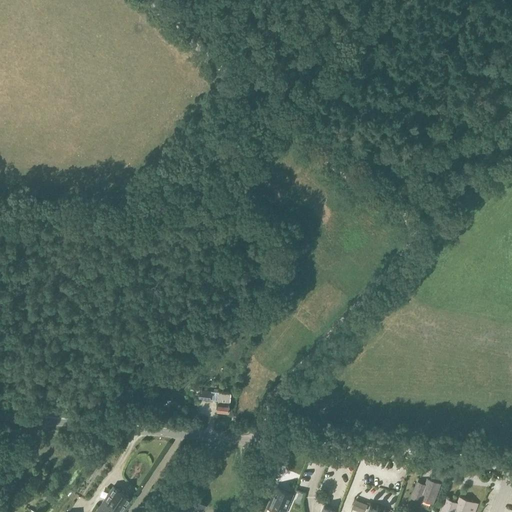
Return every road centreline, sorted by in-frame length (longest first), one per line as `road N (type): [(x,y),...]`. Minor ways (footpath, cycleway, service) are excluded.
road 1 (track): [(179,32),(326,166),(423,229),(278,390),(263,440)]
road 2 (unclassified): [(511,466),(0,419)]
